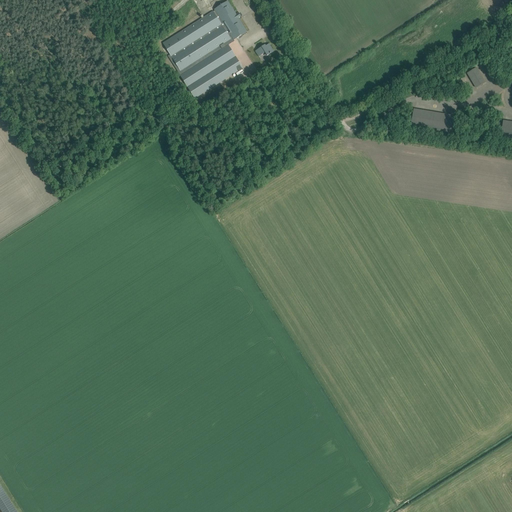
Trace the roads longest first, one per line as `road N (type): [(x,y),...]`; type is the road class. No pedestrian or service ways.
road 1 (track): [(335,114),(293,141),(245,149),(199,173),(190,161),(200,141),(184,130),(61,84),(0,76)]
road 2 (track): [(339,121),(357,120),(511,19)]
road 3 (unclassified): [(339,121),(265,0)]
road 4 (track): [(76,0),(131,113)]
